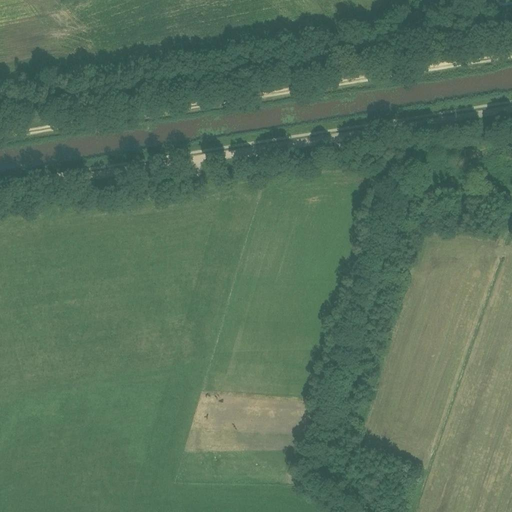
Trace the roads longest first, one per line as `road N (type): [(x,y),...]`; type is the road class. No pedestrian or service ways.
road 1 (track): [(0,135),(511,54)]
road 2 (track): [(0,191),(511,110)]
